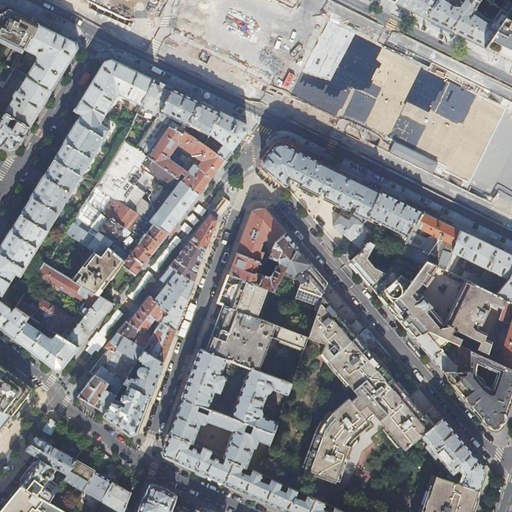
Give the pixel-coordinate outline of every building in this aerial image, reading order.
[(205,0),(200,11),(206,14),(211,3),(205,0)] [(396,0),(396,2),(427,17),(438,0),(396,0)] [(460,0),(459,3),(457,3),(452,0),(438,0),(427,17),(452,29),(472,0),(460,0)] [(481,0),(472,0),(452,29),(486,46),(506,16),(508,13),(502,9),(495,18),(491,21),(477,11),(478,6),(481,0)] [(26,134),(31,127),(6,111),(3,117),(0,114),(0,38),(1,36),(27,48),(33,35),(35,36),(41,23),(17,12),(14,18),(11,16),(0,10),(0,145),(2,147),(2,146),(7,148),(19,147),(20,144),(21,144),(25,138),(27,135),(26,134)] [(511,18),(506,16),(486,46),(511,59),(511,18)] [(28,75),(53,90),(66,70),(79,49),(78,45),(77,41),(52,29),(41,23),(35,36),(33,35),(27,48),(38,55),(39,58),(28,75)] [(142,106),(155,79),(149,76),(127,65),(114,59),(106,61),(97,75),(82,100),(107,115),(118,96),(122,95),(142,106)] [(42,108),(53,90),(28,75),(24,81),(22,80),(20,84),(22,85),(19,89),(16,90),(14,94),(15,97),(6,111),(31,127),(42,108)] [(173,88),(155,79),(142,106),(138,114),(154,121),(157,117),(159,118),(173,88)] [(180,91),(173,88),(159,118),(168,124),(171,116),(183,122),(180,127),(186,131),(189,125),(201,102),(194,98),(180,91)] [(107,115),(82,100),(76,110),(83,114),(79,121),(78,120),(76,137),(65,142),(65,143),(56,159),(83,176),(111,129),(104,125),(103,122),(107,115)] [(211,107),(201,102),(189,125),(210,135),(211,133),(221,112),(211,107)] [(246,124),(221,112),(211,133),(224,144),(217,154),(226,160),(230,154),(248,132),(246,124)] [(174,122),(171,126),(168,124),(159,118),(157,117),(154,121),(136,147),(199,194),(204,188),(210,180),(218,170),(226,160),(217,154),(205,145),(186,131),(180,127),(174,122)] [(390,150),(434,171),(439,161),(428,156),(429,155),(395,138),(390,150)] [(136,147),(125,140),(119,151),(98,185),(96,188),(137,213),(140,215),(142,217),(144,213),(146,211),(140,206),(139,204),(146,195),(149,197),(161,182),(141,166),(143,164),(176,189),(171,195),(161,188),(153,199),(160,204),(162,203),(164,204),(152,219),(150,222),(154,225),(168,233),(171,230),(182,217),(190,205),(199,194),(136,147)] [(382,193),(301,152),(302,149),(286,141),(284,144),(283,144),(277,146),(264,162),(264,170),(287,189),(292,180),(301,185),(300,186),(320,197),(322,193),(324,193),(326,194),(326,196),(325,199),(334,204),(350,212),(352,208),(354,208),(356,209),(357,211),(355,214),(360,217),(358,221),(353,219),(350,222),(342,218),(334,228),(363,252),(375,239),(383,229),(378,227),(368,221),(382,193)] [(511,174),(478,158),(472,170),(469,176),(468,179),(464,187),(511,211),(511,174)] [(50,230),(83,176),(56,159),(45,175),(39,184),(32,196),(33,197),(23,213),(50,230)] [(96,252),(103,256),(109,248),(114,242),(125,228),(137,213),(96,188),(87,202),(77,218),(66,234),(96,252)] [(409,206),(382,193),(368,221),(378,227),(380,224),(383,226),(382,228),(387,230),(388,229),(400,234),(393,248),(402,253),(415,227),(417,227),(425,214),(423,213),(409,206)] [(411,203),(409,206),(423,213),(424,210),(411,203)] [(277,242),(286,235),(265,210),(254,212),(238,255),(263,264),(266,255),(262,253),(265,246),(264,245),(269,241),(270,241),(275,247),(277,242)] [(425,210),(423,213),(425,214),(435,219),(436,216),(425,210)] [(21,277),(50,230),(23,213),(12,230),(12,229),(7,237),(0,248),(0,274),(12,282),(17,274),(21,277)] [(128,230),(140,215),(137,213),(125,228),(128,230)] [(453,224),(447,221),(441,218),(440,222),(435,219),(425,214),(417,227),(415,227),(402,253),(390,274),(395,278),(405,294),(423,269),(431,256),(435,257),(443,241),(445,242),(452,228),(453,224)] [(211,217),(190,243),(205,255),(218,221),(214,219),(211,217)] [(163,241),(168,233),(154,225),(139,244),(152,254),(156,249),(163,241)] [(461,232),(452,228),(445,242),(443,241),(435,257),(431,256),(423,269),(405,294),(389,308),(415,339),(428,333),(458,347),(461,340),(450,335),(452,331),(456,333),(456,331),(480,342),(477,350),(487,355),(491,343),(485,340),(488,335),(479,331),(481,326),(482,327),(490,311),(489,310),(491,305),(502,310),(506,302),(497,297),(487,293),(465,282),(445,323),(432,308),(433,307),(422,294),(421,295),(418,291),(423,283),(428,287),(435,277),(433,275),(438,269),(447,273),(446,273),(453,254),(456,247),(461,232)] [(465,234),(461,232),(456,247),(453,254),(486,270),(481,281),(465,273),(462,280),(465,282),(487,293),(496,275),(508,281),(509,281),(511,274),(511,257),(509,256),(500,251),(490,247),(480,242),(471,237),(465,234)] [(293,243),(286,235),(277,242),(275,247),(271,259),(274,260),(279,262),(280,264),(279,264),(273,276),(274,277),(271,279),(264,277),(260,287),(270,291),(275,293),(284,277),(299,249),(293,243)] [(375,239),(363,252),(351,264),(372,288),(390,274),(402,253),(393,248),(392,250),(375,239)] [(173,264),(170,268),(189,282),(194,284),(205,255),(190,243),(180,255),(173,264)] [(148,259),(152,254),(139,244),(131,254),(144,265),(148,259)] [(123,265),(126,261),(109,248),(103,256),(96,252),(72,279),(92,291),(97,294),(112,277),(123,265)] [(329,285),(299,249),(284,277),(303,286),(296,300),(321,306),(329,285)] [(140,270),(144,265),(131,254),(126,261),(123,265),(136,275),(140,270)] [(259,275),(263,264),(238,255),(232,269),(230,276),(260,287),(264,277),(259,275)] [(85,302),(92,291),(72,279),(47,264),(45,263),(37,274),(62,289),(74,297),(75,296),(85,302)] [(165,275),(160,281),(167,286),(155,301),(168,314),(163,323),(176,333),(181,320),(185,308),(190,296),(194,284),(189,282),(170,268),(165,275)] [(0,326),(16,339),(28,320),(31,316),(17,307),(13,311),(12,311),(12,307),(0,299),(0,293),(4,295),(12,282),(0,274),(0,326)] [(395,278),(390,274),(372,288),(389,308),(405,294),(395,278)] [(497,297),(506,302),(511,305),(511,274),(509,281),(508,281),(497,297)] [(259,320),(270,291),(260,287),(230,276),(219,305),(225,307),(259,320)] [(329,285),(321,306),(309,338),(316,346),(315,348),(319,353),(320,352),(332,365),(331,367),(339,377),(341,376),(357,395),(356,396),(358,398),(353,402),(350,399),(342,407),(333,414),(332,416),(330,417),(329,419),(328,420),(326,422),(326,423),(325,425),(324,427),(323,428),(322,430),(321,432),(316,446),(314,445),(313,448),(315,449),(306,474),(317,478),(316,482),(325,486),(327,482),(338,485),(353,443),(354,443),(354,441),(355,441),(356,440),(357,439),(357,438),(358,437),(372,425),(371,424),(376,420),(380,424),(382,422),(390,433),(388,435),(391,438),(393,436),(395,439),(393,441),(396,444),(398,442),(400,444),(397,446),(400,449),(403,447),(403,448),(402,449),(405,452),(425,435),(443,420),(413,384),(391,358),(329,285)] [(103,317),(113,304),(97,294),(92,291),(85,302),(93,307),(90,310),(86,308),(85,308),(84,308),(83,310),(83,311),(83,312),(86,315),(75,329),(69,326),(66,330),(62,336),(79,346),(103,317)] [(118,334),(146,352),(153,339),(146,334),(156,321),(160,323),(158,326),(160,327),(163,323),(168,314),(155,301),(151,297),(144,306),(134,319),(130,325),(127,323),(118,334)] [(60,326),(66,330),(69,326),(74,318),(43,298),(37,308),(38,308),(37,309),(22,299),(17,307),(31,316),(33,318),(39,309),(44,312),(45,318),(41,324),(48,329),(55,333),(60,326)] [(297,371),(309,338),(285,329),(259,320),(225,307),(221,317),(211,342),(207,353),(227,361),(251,369),(292,385),(295,377),(297,371)] [(62,368),(79,346),(62,336),(57,334),(55,337),(51,339),(28,320),(16,339),(56,369),(59,368),(62,368)] [(511,322),(498,365),(511,371),(511,322)] [(146,352),(145,352),(164,364),(176,333),(163,323),(160,327),(159,329),(158,332),(153,339),(146,352)] [(428,333),(415,339),(423,348),(443,372),(470,373),(470,352),(458,347),(428,333)] [(91,374),(95,377),(95,376),(120,392),(124,385),(129,379),(130,376),(136,367),(140,361),(145,352),(146,352),(118,334),(117,336),(113,341),(107,348),(110,350),(103,359),(91,374)] [(193,373),(183,400),(209,410),(216,392),(221,394),(227,379),(222,377),(227,361),(207,353),(201,351),(193,373)] [(124,385),(129,387),(151,398),(164,364),(145,352),(140,361),(145,364),(144,366),(147,367),(146,370),(145,369),(142,370),(140,371),(139,374),(140,376),(141,378),(142,379),(141,382),(138,381),(138,382),(137,381),(136,382),(129,379),(124,385)] [(511,393),(511,371),(498,365),(486,359),(470,352),(470,373),(443,372),(493,431),(500,431),(511,393)] [(0,409),(7,413),(11,416),(17,409),(22,403),(29,395),(33,390),(5,368),(0,364),(0,409)] [(289,396),(291,390),(292,385),(251,369),(232,418),(248,424),(254,427),(275,434),(278,423),(268,420),(269,417),(266,416),(265,418),(262,417),(263,414),(263,412),(261,410),(264,404),(266,405),(267,402),(265,401),(267,394),(269,394),(271,393),(272,389),(275,391),(275,393),(277,394),(278,392),(289,396)] [(304,374),(297,371),(295,377),(302,379),(304,374)] [(114,400),(120,392),(95,376),(95,377),(86,388),(83,386),(81,389),(78,393),(79,397),(79,398),(105,415),(114,400)] [(118,402),(114,400),(105,415),(104,417),(131,437),(137,435),(149,405),(151,398),(129,387),(126,394),(124,392),(118,402)] [(259,441),(270,446),(275,434),(254,427),(253,431),(246,429),(248,424),(232,418),(209,410),(183,400),(170,434),(193,445),(201,425),(203,425),(205,425),(207,424),(208,422),(233,432),(223,458),(226,460),(235,463),(243,467),(247,469),(255,448),(257,449),(259,441)] [(0,430),(11,416),(7,413),(0,409),(0,430)] [(446,480),(479,492),(485,494),(488,486),(491,476),(485,474),(484,470),(483,466),(443,420),(425,435),(453,471),(446,480)] [(51,421),(42,433),(51,438),(59,425),(51,421)] [(212,453),(193,445),(170,434),(163,452),(166,458),(225,486),(235,463),(226,460),(224,465),(210,459),(212,453)] [(67,476),(76,462),(58,451),(43,442),(37,439),(32,446),(27,452),(41,460),(58,470),(61,472),(67,476)] [(88,458),(94,447),(87,443),(81,453),(88,458)] [(50,504),(60,488),(54,484),(55,481),(56,479),(53,477),(58,470),(41,460),(32,472),(20,487),(50,504)] [(84,491),(95,473),(85,467),(76,462),(67,476),(65,480),(84,491)] [(243,467),(235,463),(225,486),(282,511),(311,511),(316,501),(299,492),(296,497),(287,493),(289,488),(260,475),(253,472),(251,477),(241,472),(243,467)] [(103,478),(95,473),(84,491),(86,492),(85,494),(85,498),(97,505),(103,502),(113,484),(112,483),(103,478)] [(479,492),(446,480),(431,475),(430,479),(433,480),(421,511),(472,511),(475,506),(476,500),(479,492)] [(120,488),(113,484),(103,502),(119,511),(125,511),(132,495),(120,488)] [(62,511),(50,504),(20,487),(10,500),(0,511),(31,511),(33,509),(36,511),(37,511),(39,511),(62,511)] [(172,511),(176,503),(173,495),(155,487),(149,490),(140,511),(172,511)] [(341,511),(335,509),(333,511),(327,511),(323,510),(325,505),(323,504),(317,501),(316,501),(311,511),(341,511)]
